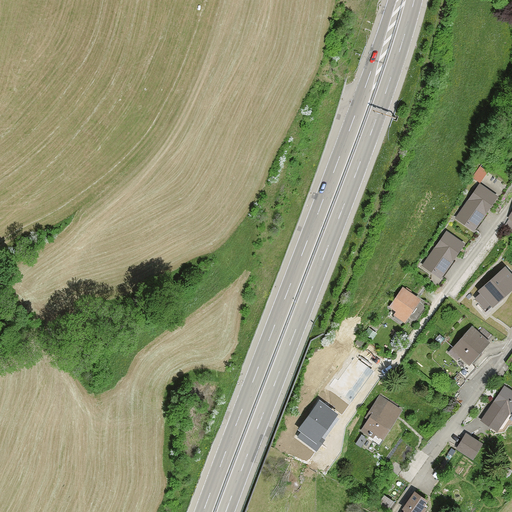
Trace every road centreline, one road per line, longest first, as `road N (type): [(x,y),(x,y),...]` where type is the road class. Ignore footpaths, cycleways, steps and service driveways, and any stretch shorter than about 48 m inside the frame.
road 1 (motorway): [(392,0),(203,511)]
road 2 (motorway): [(226,511),(414,0)]
road 3 (residential): [(425,469),(511,345)]
